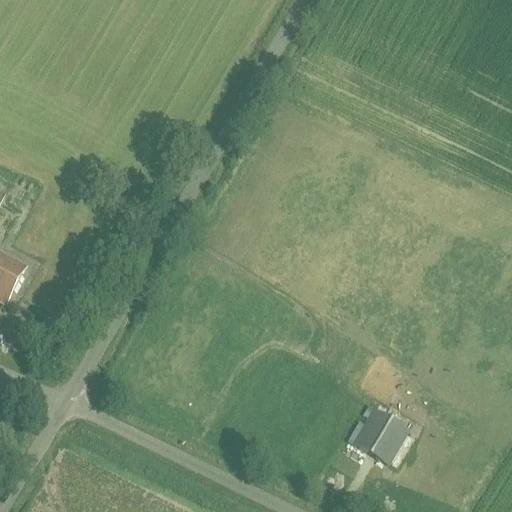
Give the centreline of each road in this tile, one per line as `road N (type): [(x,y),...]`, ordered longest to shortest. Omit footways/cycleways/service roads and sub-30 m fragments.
road 1 (unclassified): [(69,403),(305,0)]
road 2 (unclassified): [(292,511),(69,403)]
road 3 (unclassified): [(3,511),(69,403)]
